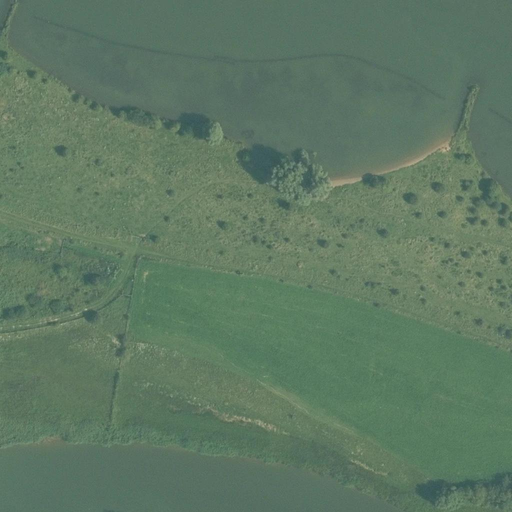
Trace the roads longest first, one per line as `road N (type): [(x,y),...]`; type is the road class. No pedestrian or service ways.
road 1 (track): [(511,347),(342,289),(136,248)]
road 2 (track): [(136,248),(111,295),(49,322),(0,328)]
road 3 (track): [(136,248),(0,210)]
